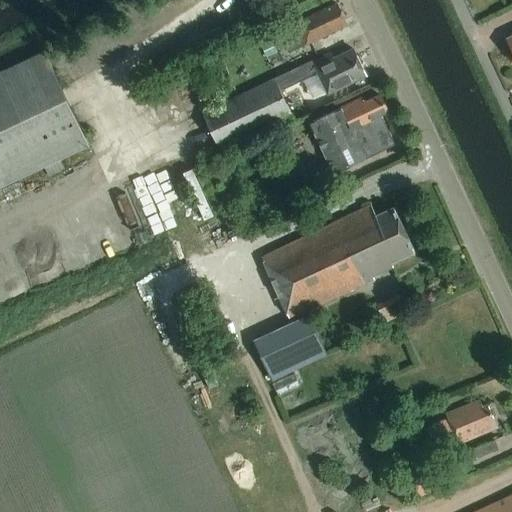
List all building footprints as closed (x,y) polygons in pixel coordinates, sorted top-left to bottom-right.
[(266,23),(287,13),(282,2),(261,12),(266,23)] [(336,3),(295,23),(296,26),(281,34),(289,52),(347,25),(336,3)] [(236,39),(256,31),(251,21),(231,29),(236,39)] [(186,57),(228,37),(223,26),(181,46),(186,57)] [(277,52),(272,40),(261,45),(266,56),(277,52)] [(328,93),(366,75),(353,49),(333,58),(316,66),(312,59),(275,77),(280,88),(284,88),(318,72),(328,93)] [(45,50),(0,70),(0,187),(45,167),(49,175),(64,168),(60,160),(90,146),(45,50)] [(330,52),(312,59),(316,66),(333,58),(330,52)] [(275,77),(202,111),(219,147),(292,113),(280,88),(275,77)] [(387,111),(379,95),(364,102),(362,97),(310,121),(334,173),(395,145),(381,114),(387,111)] [(204,162),(194,167),(215,213),(226,208),(204,162)] [(316,192),(308,177),(303,179),(311,194),(316,192)] [(109,219),(124,214),(119,197),(103,202),(109,219)] [(415,252),(394,207),(376,215),(371,205),(261,256),(289,317),(374,278),(373,275),(393,266),(392,263),(415,252)] [(377,305),(384,321),(406,311),(399,295),(377,305)] [(307,312),(251,337),(269,378),(325,354),(307,312)] [(480,399),(446,413),(458,443),(491,430),(488,423),(494,420),(488,404),(482,406),(480,399)] [(494,439),(474,447),(478,457),(498,449),(494,439)] [(434,461),(406,473),(417,497),(444,486),(434,461)] [(511,511),(511,493),(472,511),(511,511)]
